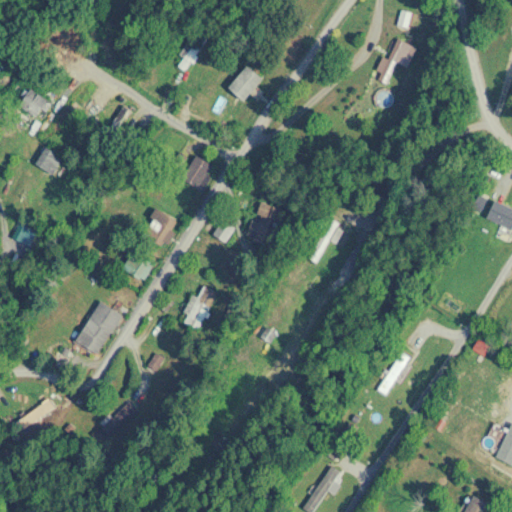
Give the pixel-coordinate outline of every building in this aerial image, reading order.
[(208,39),(195,30),(173,62),(186,71),(208,39)] [(417,46),(394,38),(379,80),(389,84),(396,62),(409,67),(417,46)] [(264,79),(249,65),(228,87),(243,101),(264,79)] [(40,100),(37,92),(23,97),(30,116),(44,110),(40,100)] [(35,162),(52,175),(64,159),(47,146),(35,162)] [(181,179),(201,191),(216,166),(196,155),(181,179)] [(511,229),(511,206),(497,199),(488,217),(511,229)] [(286,211),(260,201),(247,237),(273,247),(286,211)] [(148,237),(169,245),(179,218),(158,210),(148,237)] [(327,218),(306,256),(318,262),(331,239),(337,243),(345,228),(327,218)] [(235,227),(222,220),(214,235),(227,243),(235,227)] [(126,269),(146,280),(155,264),(135,253),(126,269)] [(198,297),(193,295),(181,321),(200,330),(218,292),(204,285),(198,297)] [(123,315),(101,301),(75,343),(97,356),(123,315)] [(136,408),(126,399),(102,426),(113,436),(136,408)] [(353,438),(359,426),(350,422),(344,434),(353,438)] [(511,425),(496,457),(511,464),(511,425)] [(343,474),(333,466),(305,501),(315,509),(343,474)]
